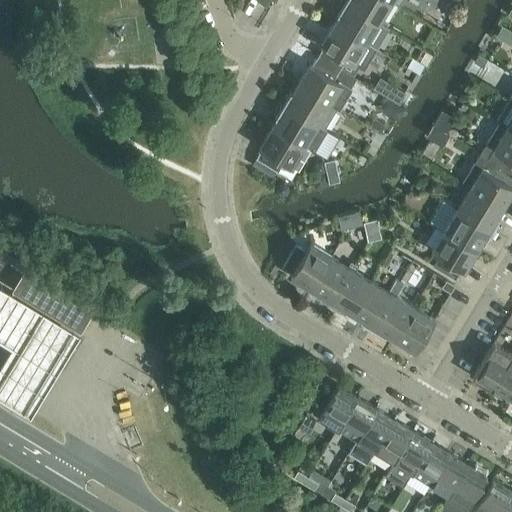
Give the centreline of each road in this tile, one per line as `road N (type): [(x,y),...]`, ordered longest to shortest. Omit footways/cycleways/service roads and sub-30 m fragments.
road 1 (residential): [(261,67),(237,106),(217,179),(236,262),(284,312),(427,398)]
road 2 (secondary): [(163,511),(0,416)]
road 3 (residential): [(427,398),(511,259)]
